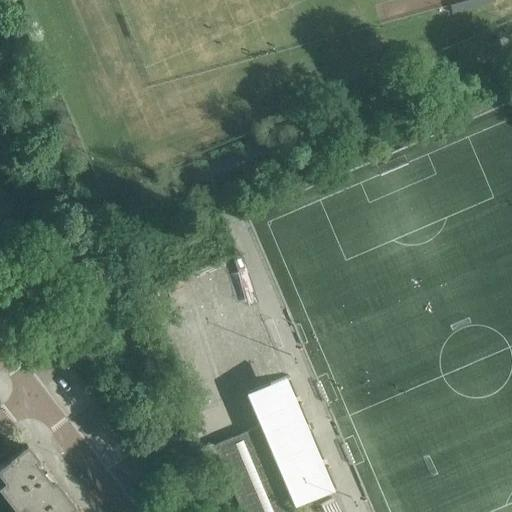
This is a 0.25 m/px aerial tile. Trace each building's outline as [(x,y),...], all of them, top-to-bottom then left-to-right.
[(494,0),(470,0),(450,6),(452,13),(495,2),(494,0)] [(258,426),(213,445),(241,511),(294,511),(268,450),(269,449),(265,441),(264,441),(258,426)] [(0,460),(2,462),(0,463),(0,482),(1,484),(0,485),(0,489),(6,497),(45,468),(26,443),(23,446),(19,440),(0,454),(0,460)] [(45,468),(6,497),(17,511),(20,509),(22,511),(37,511),(63,492),(53,478),(45,468)] [(78,511),(63,492),(37,511),(78,511)]
